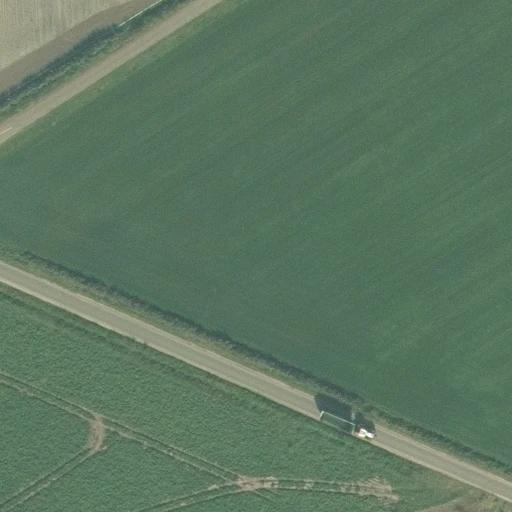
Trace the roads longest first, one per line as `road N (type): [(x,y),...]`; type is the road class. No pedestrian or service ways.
road 1 (unclassified): [(511,494),(0,270)]
road 2 (unclassified): [(0,133),(206,0)]
